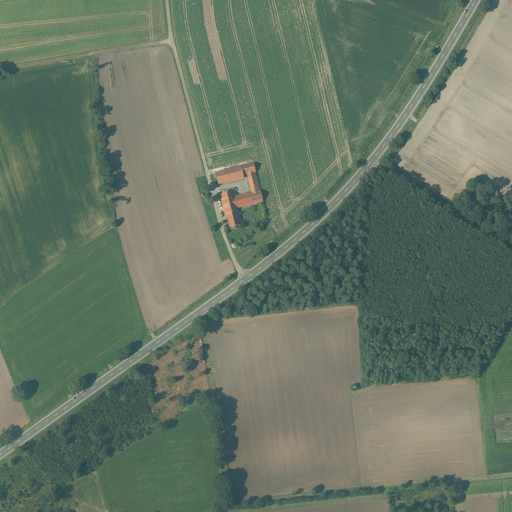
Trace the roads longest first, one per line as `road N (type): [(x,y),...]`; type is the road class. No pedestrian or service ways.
road 1 (secondary): [(477,0),(370,161),(244,279)]
road 2 (secondary): [(244,279),(0,454)]
road 3 (unclassified): [(244,279),(223,233),(166,0)]
road 4 (track): [(511,472),(228,504)]
road 5 (track): [(201,310),(228,504)]
road 6 (track): [(171,41),(0,68)]
road 7 (track): [(370,161),(511,246)]
